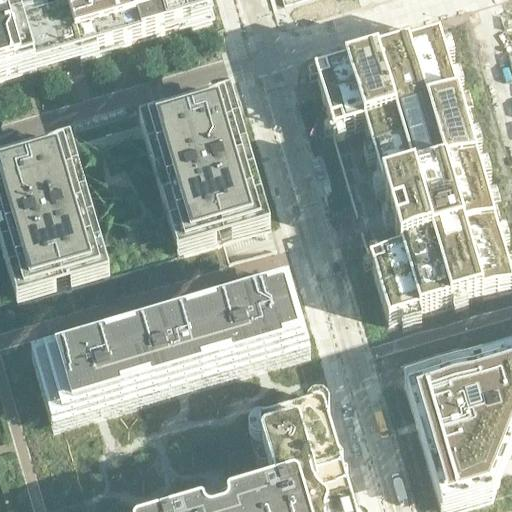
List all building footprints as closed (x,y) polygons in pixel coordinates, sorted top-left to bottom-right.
[(0,0),(0,82),(23,76),(28,74),(34,72),(30,60),(22,30),(17,12),(16,10),(15,7),(13,0),(0,0)] [(17,12),(22,30),(23,30),(14,0),(13,0),(15,7),(16,10),(17,12)] [(62,0),(63,0),(66,13),(68,17),(76,47),(78,53),(94,49),(96,54),(97,54),(109,51),(189,28),(189,27),(190,27),(190,26),(189,22),(204,17),(205,17),(202,7),(202,6),(200,0),(62,0)] [(189,27),(189,28),(189,29),(190,31),(214,24),(207,0),(200,0),(202,6),(202,7),(205,17),(204,17),(189,22),(190,26),(190,27),(189,27)] [(292,0),(297,14),(344,0),(292,0)] [(22,30),(30,60),(31,59),(69,49),(75,47),(76,47),(68,17),(67,18),(61,19),(47,23),(23,30),(22,30)] [(319,93),(330,132),(339,129),(343,140),(364,134),(368,149),(374,147),(376,154),(381,169),(385,186),(390,201),(394,216),(394,217),(399,231),(401,239),(395,240),(400,256),(379,262),(382,273),(372,275),(388,330),(405,325),(418,321),(452,312),(451,308),(464,305),(465,308),(467,307),(466,304),(480,300),(481,303),(511,293),(511,288),(510,283),(506,268),(501,252),(497,237),(492,221),(488,206),(483,190),(479,175),(474,159),(469,144),(465,128),(460,113),(456,97),(451,82),(446,65),(442,50),(439,40),(406,50),(407,53),(394,57),(393,54),(391,54),(392,58),(390,58),(378,62),(377,58),(356,64),(324,74),(316,76),(314,77),(314,79),(316,84),(317,89),(319,93)] [(69,49),(31,59),(30,60),(34,72),(35,76),(36,76),(62,68),(68,66),(80,63),(98,58),(97,54),(96,54),(94,49),(78,53),(76,47),(75,47),(69,49)] [(450,48),(442,50),(446,65),(454,63),(450,48)] [(356,64),(370,60),(368,53),(354,57),(356,64)] [(313,69),(316,76),(324,74),(321,67),(313,69)] [(0,86),(35,76),(34,72),(28,74),(25,75),(23,76),(0,82),(0,86)] [(315,80),(314,79),(307,81),(309,91),(317,89),(316,84),(315,80)] [(459,79),(451,82),(456,97),(463,94),(459,79)] [(226,103),(226,104),(264,232),(183,256),(183,258),(221,247),(270,233),(231,102),(230,99),(225,101),(192,110),(193,113),(226,103)] [(264,232),(226,104),(226,103),(193,113),(185,115),(145,127),(183,256),(264,232)] [(468,110),(460,113),(465,128),(472,126),(468,110)] [(339,129),(330,132),(322,134),(325,143),(333,141),(333,143),(335,142),(337,150),(345,147),(343,140),(339,129)] [(477,141),(469,144),(474,159),(481,157),(477,141)] [(391,227),(395,240),(401,239),(399,231),(394,217),(394,216),(390,201),(385,186),(381,169),(376,154),(374,147),(368,149),(372,163),(373,164),(377,178),(377,180),(381,194),(382,196),(390,225),(391,227)] [(103,279),(65,150),(64,150),(25,162),(0,169),(0,227),(22,303),(103,279)] [(381,169),(376,154),(363,158),(367,173),(381,169)] [(486,173),(479,175),(483,190),(491,188),(486,173)] [(390,201),(385,186),(372,190),(376,204),(390,201)] [(495,204),(488,206),(492,221),(500,219),(495,204)] [(399,231),(394,217),(381,221),(385,235),(399,231)] [(0,249),(17,307),(104,281),(103,279),(22,303),(0,227),(0,249)] [(505,235),(497,237),(501,252),(509,250),(505,235)] [(364,278),(372,275),(382,273),(379,262),(376,254),(369,257),(371,264),(369,265),(370,267),(362,269),(364,278)] [(149,320),(150,324),(30,360),(53,436),(65,433),(96,423),(101,422),(106,420),(141,410),(176,400),(181,398),(187,397),(222,386),(257,376),(262,375),(267,373),(300,363),(310,360),(288,285),(167,320),(167,317),(190,311),(189,308),(188,305),(165,312),(165,311),(148,316),(149,320)] [(451,308),(452,312),(454,319),(467,316),(465,308),(464,305),(451,308)] [(418,321),(405,325),(407,333),(421,329),(418,321)] [(405,393),(412,415),(413,419),(414,424),(416,429),(417,434),(440,511),(463,511),(491,504),(492,501),(500,484),(504,471),(509,460),(511,452),(511,354),(403,386),(405,393)] [(351,511),(349,505),(348,498),(347,497),(347,483),(346,482),(345,481),(344,481),(342,481),(340,471),(341,471),(342,469),(342,467),(335,454),(331,441),(329,432),(329,426),(329,419),(329,413),(328,411),(327,408),(325,406),(323,405),(320,403),(317,403),(314,403),(312,404),(310,406),(307,408),(306,411),(305,414),(306,417),(304,417),(304,415),(303,413),(301,412),(299,411),(297,411),(295,411),(293,412),(291,413),(290,415),(289,417),(289,420),(290,422),(286,423),(276,424),(269,425),(263,425),(260,425),(257,425),(255,426),(252,427),(250,429),(249,431),(248,433),(248,436),(248,439),(249,441),(250,443),(253,446),(256,448),(259,448),(262,448),(262,449),(260,450),(258,451),(256,453),(256,455),(255,457),(256,459),(257,461),(258,463),(260,464),(262,464),(265,464),(266,463),(266,464),(269,474),(270,477),(270,479),(271,482),(270,485),(270,487),(270,488),(270,489),(271,490),(272,491),(274,491),(274,490),(275,494),(259,498),(256,499),(254,500),(246,502),(244,502),(241,502),(239,502),(236,502),(235,501),(234,502),(233,503),(232,504),(232,505),(233,506),(229,507),(228,507),(228,508),(226,508),(224,508),(222,508),(221,508),(217,508),(214,509),(210,510),(207,511),(206,511),(351,511)]
